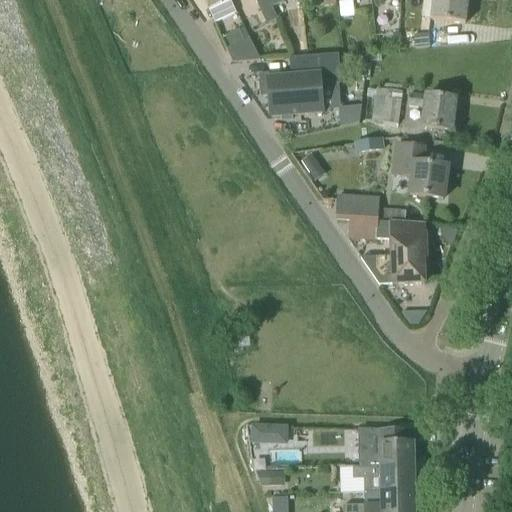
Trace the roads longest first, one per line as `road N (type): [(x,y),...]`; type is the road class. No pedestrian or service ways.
road 1 (residential): [(422,350),(384,321),(170,0)]
road 2 (unclassified): [(0,124),(53,242),(130,511)]
road 3 (residential): [(422,350),(496,179),(511,103)]
road 4 (tertiary): [(461,511),(487,372)]
